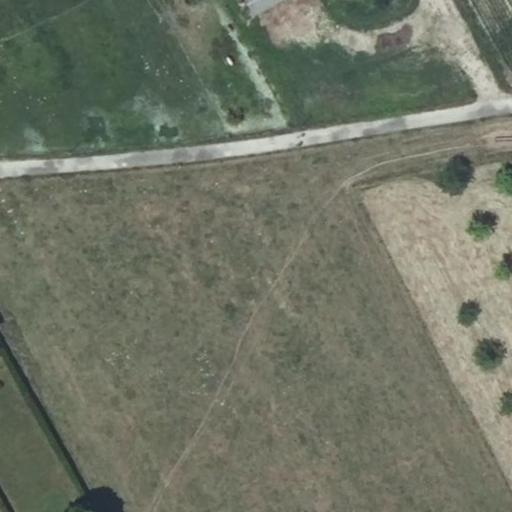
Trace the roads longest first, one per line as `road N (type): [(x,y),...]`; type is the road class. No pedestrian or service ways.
road 1 (unclassified): [(0,169),(250,146),(503,104)]
road 2 (track): [(446,0),(503,104),(511,103)]
